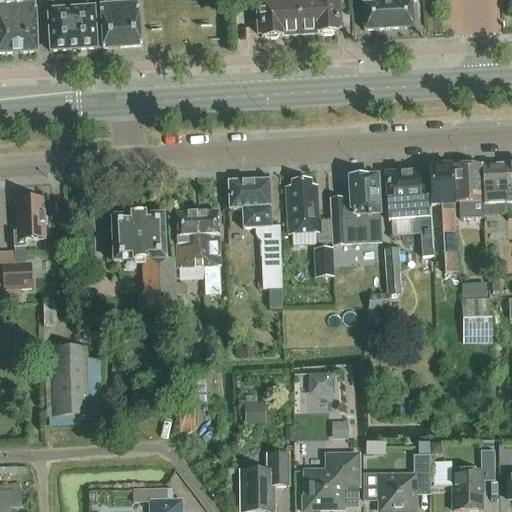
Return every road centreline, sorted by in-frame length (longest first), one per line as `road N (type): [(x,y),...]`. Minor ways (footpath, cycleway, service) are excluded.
road 1 (secondary): [(132,104),(511,83)]
road 2 (residential): [(135,161),(511,141)]
road 3 (residential): [(174,466),(149,454),(0,461)]
road 4 (residential): [(0,170),(135,161)]
road 5 (secondary): [(0,113),(132,104)]
